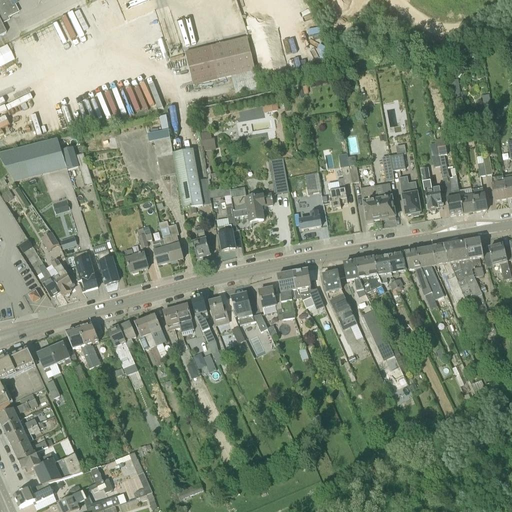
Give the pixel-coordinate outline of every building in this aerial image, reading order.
[(0,0),(0,37),(6,34),(2,25),(7,23),(8,19),(16,15),(18,11),(12,0),(0,0)] [(118,4),(121,12),(126,10),(121,0),(112,0),(93,9),(96,15),(118,4)] [(148,5),(126,12),(129,23),(151,15),(148,5)] [(231,77),(256,71),(248,39),(185,55),(193,87),(231,77)] [(177,175),(173,154),(167,117),(160,118),(162,132),(148,135),(149,145),(155,144),(161,178),(177,175)] [(216,151),(214,141),(211,141),(210,133),(201,135),(203,148),(204,148),(205,153),(216,151)] [(441,167),(447,167),(445,157),(447,157),(445,139),(436,140),(439,156),(439,158),(440,158),(441,167)] [(0,159),(14,183),(67,170),(58,140),(0,154),(0,159)] [(81,145),(80,145),(73,147),(85,188),(94,185),(81,145)] [(73,149),(63,152),(68,172),(79,169),(73,149)] [(173,154),(177,175),(183,211),(204,207),(194,151),(173,154)] [(393,172),(393,173),(406,170),(403,156),(391,158),(393,172)] [(432,157),(434,169),(441,167),(440,158),(439,158),(439,156),(432,157)] [(484,165),(486,177),(493,176),(489,156),(483,157),(484,165)] [(331,202),(330,202),(330,205),(331,205),(332,211),(341,210),(340,206),(348,205),(346,195),(345,185),(352,184),(349,167),(348,159),(340,160),(344,180),(338,181),(340,191),(330,194),(331,202)] [(284,160),(269,163),(274,196),(289,194),(284,160)] [(480,178),(486,177),(484,165),(478,166),(480,178)] [(349,167),(352,184),(352,185),(359,183),(357,166),(349,167)] [(428,169),(422,170),(426,203),(428,213),(430,212),(432,215),(436,214),(436,211),(438,211),(438,208),(443,208),(440,191),(434,191),(433,192),(428,169)] [(511,176),(503,178),(507,200),(511,199),(511,176)] [(449,218),(463,216),(460,197),(459,193),(452,194),(450,178),(443,179),(446,200),(448,208),(449,218)] [(495,202),(507,200),(503,178),(492,180),(493,185),(492,186),(495,202)] [(378,200),(381,221),(389,220),(390,222),(396,221),(389,185),(382,187),(384,199),(378,200)] [(409,185),(401,186),(406,217),(412,216),(413,216),(414,218),(419,217),(419,215),(419,214),(420,214),(417,194),(411,195),(409,185)] [(373,223),(381,221),(378,200),(376,187),(361,190),(367,226),(373,224),(373,223)] [(473,195),(475,214),(487,212),(483,189),(472,191),(472,195),(473,195)] [(10,191),(1,197),(6,204),(14,199),(10,191)] [(232,200),(234,213),(248,211),(250,224),(264,222),(262,212),(265,212),(264,208),(273,206),(271,194),(264,196),(264,197),(247,199),(246,197),(232,200)] [(463,216),(475,214),(473,195),(472,195),(460,197),(463,216)] [(56,216),(70,212),(67,201),(53,206),(56,216)] [(226,208),(228,219),(235,218),(233,207),(226,208)] [(311,219),(300,220),(302,232),(321,228),(319,213),(318,213),(317,212),(311,213),(310,214),(311,219)] [(232,226),(218,229),(222,252),(236,250),(232,226)] [(162,230),(171,264),(183,261),(174,227),(162,230)] [(198,242),(193,243),(197,261),(211,258),(208,248),(203,227),(195,229),(198,242)] [(149,248),(147,243),(145,232),(144,229),(137,231),(139,237),(142,250),(149,248)] [(158,267),(171,264),(162,230),(161,230),(165,244),(153,247),(158,267)] [(145,232),(147,243),(153,241),(150,231),(145,232)] [(41,240),(48,252),(59,245),(52,233),(41,240)] [(66,252),(79,248),(76,238),(63,242),(66,252)] [(480,261),(484,260),(481,242),(467,244),(472,277),(474,281),(475,280),(485,277),(480,261)] [(32,249),(27,243),(18,249),(22,255),(32,249)] [(467,303),(482,296),(476,284),(475,282),(474,281),(472,277),(467,244),(445,247),(449,266),(451,266),(467,303)] [(458,308),(467,303),(451,266),(449,266),(445,247),(430,250),(434,269),(444,267),(447,274),(444,276),(458,308)] [(511,280),(511,279),(508,262),(507,262),(504,251),(503,247),(489,250),(493,269),(500,267),(504,282),(511,280)] [(433,269),(434,269),(430,250),(417,252),(422,271),(433,297),(442,293),(433,269)] [(132,251),(124,253),(130,275),(148,270),(144,254),(139,255),(139,254),(134,256),(132,251)] [(98,255),(106,283),(107,287),(119,283),(116,274),(110,252),(98,255)] [(425,301),(433,297),(422,271),(417,252),(405,254),(409,272),(416,271),(425,301)] [(80,276),(81,282),(83,281),(86,292),(98,289),(95,280),(88,253),(65,259),(71,270),(75,277),(80,276)] [(392,276),(406,273),(405,263),(404,263),(403,255),(389,257),(392,276)] [(387,279),(392,278),(392,276),(389,257),(374,260),(378,278),(382,287),(382,286),(388,285),(387,279)] [(383,288),(382,287),(378,278),(374,260),(356,263),(359,281),(364,293),(366,295),(383,288)] [(47,270),(64,298),(71,294),(70,291),(74,288),(57,261),(51,264),(53,267),(47,270)] [(359,281),(356,263),(344,265),(347,283),(355,282),(357,294),(364,293),(359,281)] [(46,271),(44,266),(39,269),(45,279),(40,282),(52,301),(62,295),(64,299),(64,298),(47,270),(46,271)] [(312,301),(316,313),(326,312),(318,291),(311,292),(308,272),(292,274),(296,292),(298,292),(302,303),(312,301)] [(292,294),(296,293),(296,292),(292,274),(277,277),(281,295),(282,311),(284,321),(295,319),(293,302),(292,302),(292,294)] [(327,294),(342,291),(338,274),(323,277),(327,294)] [(400,281),(395,283),(398,290),(403,287),(400,281)] [(398,290),(395,283),(390,286),(393,292),(398,290)] [(282,311),(281,295),(274,297),(273,290),(259,292),(263,311),(276,309),(279,322),(284,321),(282,311)] [(40,300),(36,292),(29,296),(34,304),(40,300)] [(247,301),(245,295),(231,299),(236,319),(238,318),(241,328),(254,325),(252,315),(249,300),(247,301)] [(201,316),(207,314),(203,297),(191,300),(194,314),(214,356),(219,354),(216,343),(206,321),(204,321),(204,318),(202,319),(201,316)] [(358,326),(354,318),(344,297),(331,303),(345,332),(358,326)] [(216,328),(229,325),(225,310),(223,311),(221,301),(210,304),(216,328)] [(182,334),(184,334),(194,331),(188,307),(175,310),(179,325),(180,329),(181,329),(182,334)] [(168,328),(179,325),(175,310),(164,313),(168,328)] [(374,311),(364,316),(366,321),(376,317),(374,311)] [(269,331),(262,315),(254,319),(262,335),(269,331)] [(144,320),(164,365),(157,347),(167,343),(155,316),(144,320)] [(376,317),(366,321),(369,326),(379,322),(376,317)] [(159,367),(164,365),(144,320),(134,324),(141,341),(145,339),(150,350),(151,349),(159,367)] [(379,322),(369,326),(370,329),(371,331),(381,327),(379,322)] [(131,355),(141,350),(130,324),(120,329),(131,355)] [(93,346),(99,344),(92,327),(79,331),(94,369),(101,366),(93,346)] [(381,327),(371,331),(373,335),(374,337),(383,332),(382,329),(381,327)] [(239,328),(232,331),(239,345),(245,342),(239,328)] [(136,366),(131,355),(120,329),(108,334),(112,343),(124,371),(136,366)] [(90,371),(94,369),(79,331),(66,334),(73,351),(81,349),(90,371)] [(376,341),(376,342),(386,337),(385,335),(383,332),(374,337),(376,341)] [(386,337),(376,342),(378,347),(388,342),(388,341),(386,337)] [(388,342),(378,347),(381,352),(390,348),(388,342)] [(58,366),(71,361),(64,344),(51,350),(58,366)] [(346,352),(348,356),(355,353),(358,360),(371,355),(369,349),(362,352),(360,347),(346,352)] [(390,348),(381,352),(383,357),(393,353),(390,348)] [(0,382),(35,366),(28,350),(9,359),(9,358),(0,362),(0,410),(11,405),(2,386),(0,387),(0,382)] [(44,372),(58,366),(51,350),(38,356),(44,372)] [(309,360),(305,350),(299,352),(303,362),(309,360)] [(395,358),(397,361),(402,359),(398,350),(393,353),(395,358)] [(393,353),(383,357),(384,359),(385,362),(395,358),(393,353)] [(210,356),(203,359),(210,374),(216,372),(210,356)] [(190,365),(193,380),(201,378),(198,363),(190,365)] [(87,381),(80,366),(73,369),(79,384),(87,381)] [(400,368),(390,373),(386,375),(397,397),(410,391),(400,368)] [(505,390),(497,372),(489,374),(482,377),(491,397),(505,390)] [(32,378),(20,382),(24,394),(37,390),(32,378)] [(53,401),(61,398),(54,382),(46,385),(53,401)] [(0,423),(3,430),(20,422),(17,415),(18,414),(19,416),(31,410),(31,411),(39,407),(33,395),(20,401),(23,407),(0,417),(0,423)] [(480,405),(490,400),(487,395),(478,401),(480,405)] [(467,403),(471,410),(478,406),(474,399),(467,403)] [(461,419),(469,413),(466,409),(458,414),(461,419)] [(3,430),(8,441),(43,424),(43,423),(47,422),(45,417),(36,421),(35,420),(24,426),(25,427),(23,428),(20,422),(3,430)] [(172,418),(164,421),(167,427),(175,423),(172,418)] [(30,444),(34,442),(32,436),(41,432),(40,431),(46,428),(43,424),(8,441),(13,451),(30,443),(30,444)] [(18,462),(37,454),(36,453),(54,446),(51,440),(34,448),(35,449),(33,450),(30,444),(30,443),(13,451),(18,462)] [(152,453),(150,446),(145,447),(138,449),(141,458),(148,456),(148,455),(152,453)] [(116,461),(111,451),(100,456),(104,466),(116,461)] [(29,473),(35,470),(53,462),(54,461),(51,455),(39,460),(37,454),(18,462),(22,471),(27,469),(29,473)] [(35,470),(43,487),(84,474),(76,456),(64,462),(55,466),(53,462),(35,470)] [(147,497),(153,494),(144,474),(138,460),(132,462),(138,476),(138,477),(146,497),(147,497)] [(91,472),(96,485),(89,489),(90,492),(92,491),(93,494),(104,490),(106,494),(113,491),(110,482),(104,484),(98,469),(91,472)] [(349,480),(342,484),(345,490),(353,487),(349,480)] [(179,495),(181,501),(204,492),(202,486),(179,495)] [(73,497),(81,493),(79,487),(70,490),(73,497)] [(35,497),(31,490),(14,498),(20,510),(33,504),(34,507),(55,497),(51,490),(35,497)] [(316,506),(327,501),(323,491),(312,495),(316,506)] [(78,506),(84,503),(88,500),(85,493),(67,501),(58,505),(61,511),(77,511),(81,511),(78,506)] [(153,494),(147,497),(152,511),(158,510),(153,494)] [(117,498),(101,503),(93,505),(86,507),(85,507),(86,511),(102,511),(104,511),(116,508),(120,506),(117,498)]
